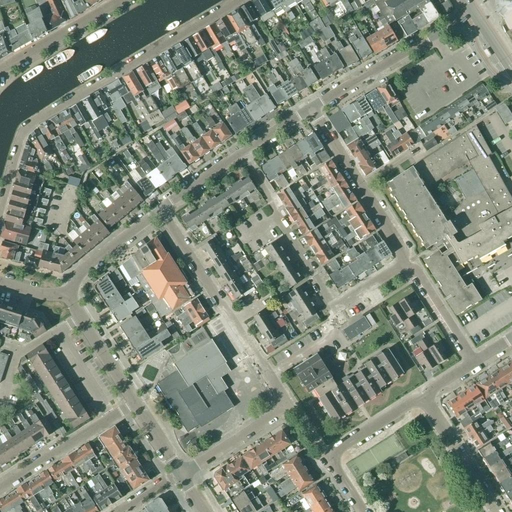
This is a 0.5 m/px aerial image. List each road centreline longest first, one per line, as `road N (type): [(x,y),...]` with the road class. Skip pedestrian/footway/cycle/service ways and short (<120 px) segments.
road 1 (residential): [(182,474),(286,408),(158,211)]
road 2 (residential): [(239,0),(22,130),(0,209)]
road 3 (unclassified): [(311,109),(474,14)]
road 4 (residential): [(407,264),(311,109)]
road 5 (residential): [(331,308),(241,152)]
road 6 (residential): [(362,511),(327,459),(424,401)]
road 7 (residential): [(0,488),(132,402)]
road 8 (residential): [(123,0),(0,69)]
road 9 (unclassified): [(69,303),(87,264),(158,211)]
road 10 (residential): [(496,511),(424,401)]
road 11 (residential): [(475,367),(407,264)]
